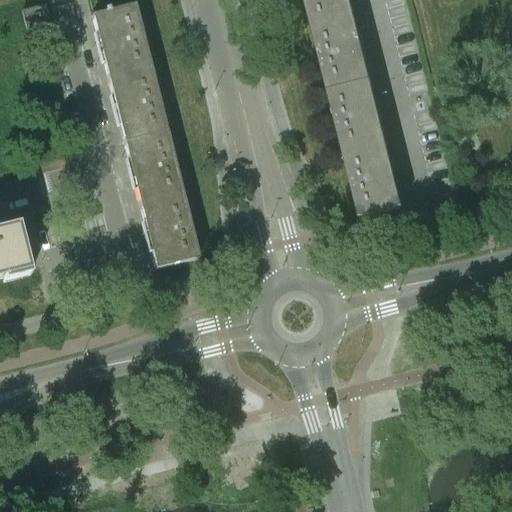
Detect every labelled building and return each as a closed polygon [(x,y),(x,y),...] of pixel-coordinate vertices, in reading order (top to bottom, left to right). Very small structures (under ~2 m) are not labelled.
[(303,0),(311,29),(354,18),(349,0),(303,0)] [(49,24),(47,17),(44,5),(21,11),(25,30),(49,24)] [(102,15),(93,17),(90,18),(106,80),(133,73),(149,69),(133,7),(108,13),(107,10),(103,11),(103,14),(102,15)] [(370,81),(358,34),(354,18),(311,29),(327,92),(370,81)] [(149,69),(133,73),(106,80),(122,143),(164,132),(149,69)] [(385,144),(374,97),(370,81),(327,92),(343,155),(358,151),(385,144)] [(180,196),(164,132),(122,143),(138,206),(165,199),(180,196)] [(385,144),(358,151),(343,155),(359,220),(402,209),(385,144)] [(180,196),(165,199),(138,206),(154,271),(197,261),(180,196)] [(0,280),(25,274),(26,278),(28,278),(15,228),(0,231),(0,280)]
